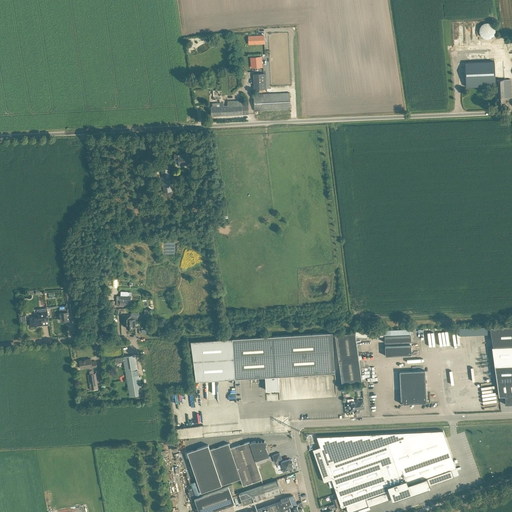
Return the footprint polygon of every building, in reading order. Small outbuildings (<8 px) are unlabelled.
[(495,34),(495,32),(495,31),(495,29),(494,28),(493,27),(492,26),(491,25),(489,24),(488,24),(486,24),(485,24),(483,25),(482,26),(481,27),(480,28),(479,30),(479,31),(479,33),(479,34),(480,36),(481,37),(482,38),(483,39),(484,40),(486,40),(487,40),(489,40),(490,40),(492,39),(493,38),(494,37),(495,35),(495,34)] [(252,44),(264,43),(264,35),(252,36),(252,44)] [(262,56),(253,57),(254,68),(263,67),(262,56)] [(495,62),(466,63),(467,86),(496,85),(497,105),(496,105),(506,105),(506,104),(505,104),(505,97),(511,97),(511,92),(510,79),(496,80),(495,62)] [(254,90),(267,89),(266,73),(253,74),(254,90)] [(254,111),(288,109),(290,109),(290,93),(254,94),(254,111)] [(219,106),(211,106),(211,111),(211,116),(228,115),(249,114),(249,109),(248,102),(242,102),(242,100),(227,101),(228,105),(224,105),(223,102),(219,103),(219,106)] [(184,155),(184,154),(174,155),(175,159),(175,163),(179,163),(179,165),(191,163),(190,154),(184,155)] [(170,173),(162,174),(164,196),(172,196),(170,173)] [(116,306),(120,306),(120,304),(130,305),(131,296),(120,296),(120,298),(117,298),(116,306)] [(61,321),(69,320),(67,305),(59,306),(61,321)] [(42,325),(42,321),(49,320),(47,308),(38,309),(39,317),(30,318),(31,326),(37,325),(37,324),(42,323),(42,325)] [(131,319),(131,314),(122,315),(123,324),(127,324),(127,328),(135,328),(135,319),(131,319)] [(511,325),(490,326),(493,346),(511,345),(511,325)] [(488,333),(487,326),(459,327),(459,334),(488,333)] [(445,330),(421,333),(423,350),(447,347),(445,334),(445,330)] [(334,367),(332,332),(232,338),(235,373),(235,378),(265,376),(266,390),(279,389),(278,376),(335,372),(334,367)] [(355,332),(340,334),(335,335),(342,384),(362,382),(355,332)] [(411,334),(385,335),(385,342),(390,342),(390,345),(385,346),(385,356),(412,355),(411,344),(410,344),(410,341),(411,341),(411,334)] [(235,373),(232,338),(191,341),(196,381),(235,378),(235,373)] [(511,345),(493,346),(493,348),(496,365),(511,364),(511,345)] [(142,397),(136,360),(135,355),(115,358),(116,362),(124,361),(130,396),(139,395),(139,397),(142,397)] [(91,362),(91,359),(85,359),(86,360),(80,361),(80,360),(79,360),(80,365),(81,368),(92,366),(92,368),(97,367),(96,361),(91,362)] [(499,396),(504,396),(505,404),(511,403),(511,364),(495,366),(499,396)] [(479,375),(493,373),(492,367),(478,369),(479,375)] [(401,404),(426,403),(425,370),(400,371),(401,404)] [(90,390),(98,388),(96,373),(88,374),(90,390)] [(358,401),(358,400),(348,401),(349,412),(354,411),(354,409),(356,409),(356,412),(360,412),(359,409),(364,408),(363,400),(358,401)] [(274,431),(284,431),(284,427),(289,427),(288,417),(273,418),(274,431)] [(320,446),(312,449),(324,482),(332,479),(336,493),(341,507),(346,506),(348,511),(349,511),(369,505),(367,498),(389,491),(392,498),(393,500),(400,498),(404,496),(414,493),(411,483),(425,478),(428,485),(429,488),(431,487),(430,484),(454,476),(451,469),(456,468),(443,430),(317,436),(320,446)] [(229,443),(210,450),(208,445),(188,452),(201,492),(241,479),(243,486),(262,479),(256,460),(269,456),(266,446),(267,446),(265,440),(262,441),(259,441),(258,441),(256,442),(255,441),(250,443),(249,441),(230,448),(229,443)] [(281,461),(281,460),(282,460),(280,453),(273,455),(275,462),(276,462),(277,465),(281,464),(283,472),(287,471),(287,469),(293,467),(292,463),(293,463),(292,459),(290,459),(290,458),(281,461)] [(202,495),(195,498),(195,499),(199,511),(209,511),(235,503),(232,497),(240,494),(243,505),(249,503),(251,502),(267,497),(276,493),(281,492),(277,480),(272,482),(266,484),(263,485),(239,493),(239,492),(235,493),(232,485),(229,486),(202,495)] [(265,507),(249,511),(287,511),(288,511),(291,510),(289,506),(297,504),(296,504),(294,495),(289,497),(281,499),(281,501),(280,502),(280,501),(276,503),(265,507)] [(330,508),(340,505),(337,497),(333,499),(334,503),(329,505),(330,508)]
